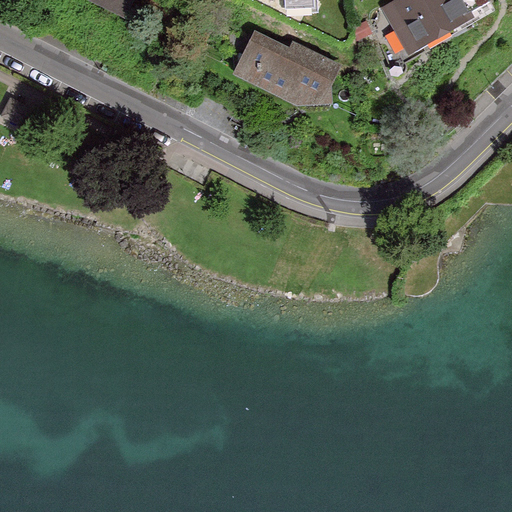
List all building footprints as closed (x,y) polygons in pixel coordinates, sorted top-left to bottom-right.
[(147,0),(93,0),(139,20),(147,0)] [(305,0),(326,9),(329,0),(305,0)] [(492,23),(478,0),(426,0),(401,15),(428,61),(492,23)] [(353,78),(266,38),(246,81),(314,113),(337,111),(353,78)] [(34,113),(11,102),(4,118),(26,129),(34,113)]
